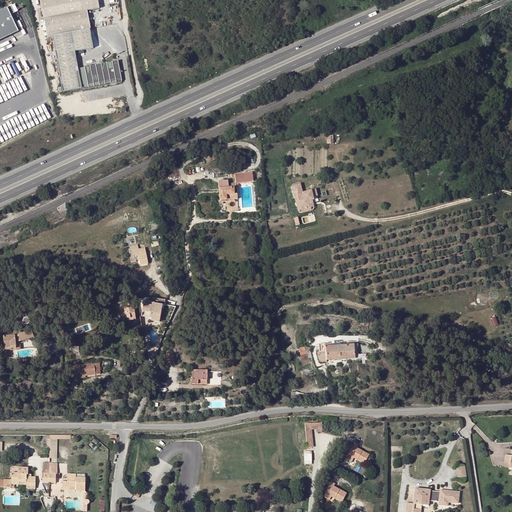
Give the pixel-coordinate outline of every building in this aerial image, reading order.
[(52,36),(52,37),(62,93),(121,81),(118,62),(77,70),(74,52),(92,49),(89,30),(89,29),(90,29),(87,11),(99,8),(97,0),(42,0),(40,1),(47,37),(52,36)] [(0,40),(18,32),(11,15),(14,13),(11,6),(0,11),(0,40)] [(252,174),(235,176),(235,185),(253,183),(252,174)] [(219,201),(226,201),(226,196),(237,196),(236,188),(228,188),(227,181),(218,182),(219,201)] [(298,212),(308,209),(307,205),(310,205),(309,202),(311,201),(310,198),(314,197),(313,191),(300,195),(297,186),(289,188),(292,200),(295,200),(298,212)] [(131,247),(132,258),(138,257),(140,266),(148,265),(145,249),(137,250),(136,246),(131,247)] [(152,307),(143,305),(142,312),(149,314),(148,319),(151,319),(151,322),(159,323),(162,308),(152,307)] [(133,307),(119,310),(120,320),(126,319),(129,318),(130,321),(135,320),(133,307)] [(14,336),(3,337),(4,351),(8,351),(16,350),(15,343),(34,339),(32,331),(14,336)] [(326,363),(326,361),(325,347),(325,345),(319,345),(319,352),(316,353),(319,363),(326,363)] [(339,346),(340,360),(355,359),(354,345),(339,346)] [(326,361),(334,361),(333,347),(325,347),(326,361)] [(95,377),(93,367),(72,369),(73,372),(76,372),(76,378),(81,377),(81,378),(95,377)] [(192,385),(207,386),(207,371),(194,370),(193,373),(192,385)] [(352,441),(345,454),(362,462),(367,452),(354,446),(356,444),(352,441)] [(313,463),(313,450),(305,451),(306,464),(313,463)] [(465,466),(455,467),(457,479),(467,477),(465,466)] [(26,481),(26,489),(35,489),(35,478),(28,478),(28,469),(17,469),(17,474),(11,474),(11,483),(17,483),(17,481),(26,481)] [(75,491),(85,491),(85,478),(75,479),(76,475),(67,475),(67,482),(62,482),(62,489),(70,489),(70,486),(75,486),(75,491)] [(11,480),(0,480),(0,485),(4,486),(3,489),(11,489),(11,483),(11,480)] [(330,481),(324,492),(341,501),(345,492),(333,485),(334,483),(330,481)] [(408,503),(406,511),(421,511),(423,504),(429,505),(430,501),(440,502),(440,504),(448,505),(449,501),(459,502),(460,492),(440,490),(440,492),(430,491),(430,489),(416,488),(414,503),(408,503)]
